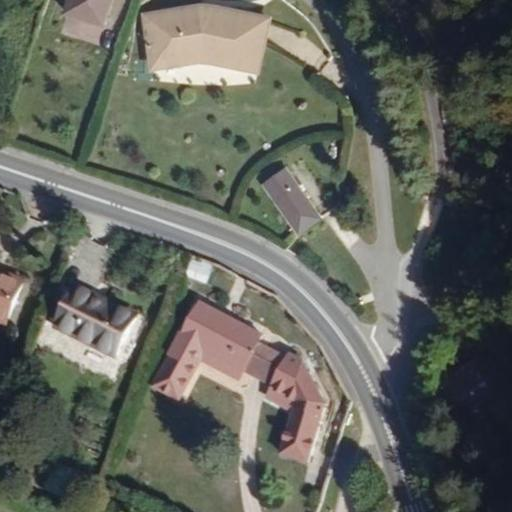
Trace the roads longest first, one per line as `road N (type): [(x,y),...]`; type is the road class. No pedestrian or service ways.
road 1 (tertiary): [(413,511),(382,409),(309,292),(259,259),(147,213),(0,168)]
road 2 (track): [(359,367),(392,349),(377,107),(308,0)]
